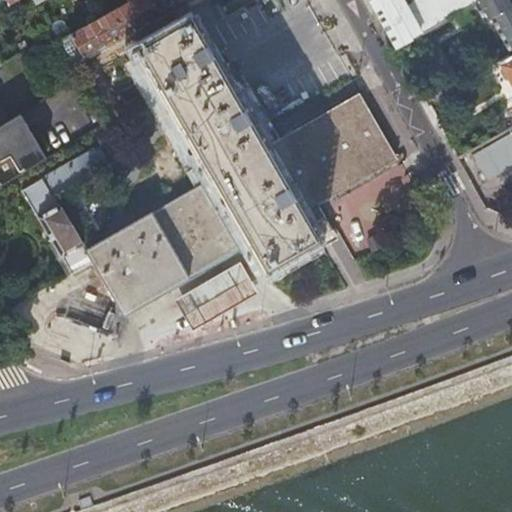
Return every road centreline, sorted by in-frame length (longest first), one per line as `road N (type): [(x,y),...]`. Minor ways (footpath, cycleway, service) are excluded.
road 1 (primary): [(0,491),(511,317)]
road 2 (primary): [(498,280),(381,319),(25,411)]
road 3 (residential): [(342,0),(498,280)]
